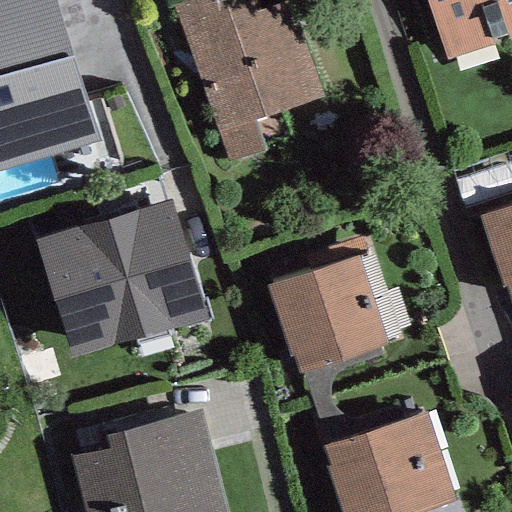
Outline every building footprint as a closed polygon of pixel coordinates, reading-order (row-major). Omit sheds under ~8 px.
[(58,0),(0,0),(0,165),(100,134),(58,0)] [(172,0),(227,158),(265,145),(254,114),(327,89),(296,0),(172,0)] [(511,0),(429,0),(448,53),(511,32),(511,0)] [(509,296),(511,294),(511,195),(479,207),(509,296)] [(173,196),(37,239),(68,339),(129,319),(135,338),(211,314),(173,196)] [(303,377),(405,346),(378,259),(277,290),(303,377)] [(110,438),(69,448),(84,511),(222,511),(228,511),(200,401),(106,424),(110,438)] [(351,511),(460,511),(471,509),(441,417),(332,452),(351,511)]
